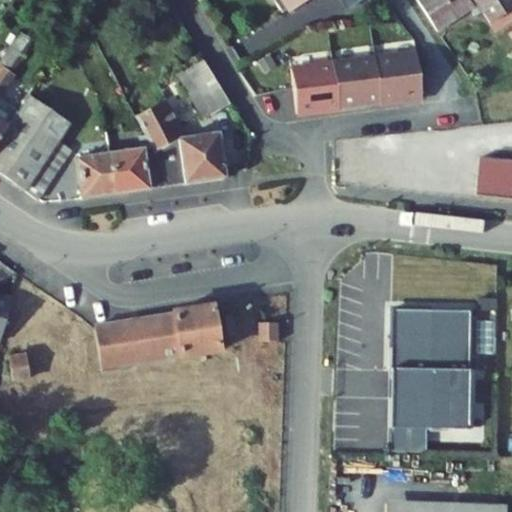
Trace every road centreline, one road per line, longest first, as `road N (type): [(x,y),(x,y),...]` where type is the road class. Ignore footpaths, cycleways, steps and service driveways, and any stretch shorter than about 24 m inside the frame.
road 1 (residential): [(0,214),(40,239),(91,250),(311,219)]
road 2 (residential): [(301,511),(311,219)]
road 3 (residential): [(311,219),(308,157),(259,123),(185,0)]
road 4 (residential): [(311,219),(511,239)]
